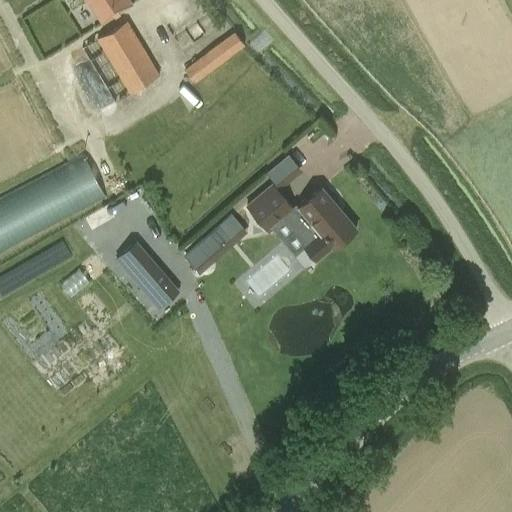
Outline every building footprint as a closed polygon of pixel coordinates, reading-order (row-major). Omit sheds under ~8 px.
[(61,0),(83,34),(132,4),(129,0),(61,0)] [(127,21),(81,48),(113,103),(159,75),(127,21)] [(244,45),(233,32),(184,70),(194,83),(244,45)] [(289,151),(266,170),(279,187),(303,168),(289,151)] [(0,196),(0,249),(106,196),(85,154),(0,196)] [(321,187),(298,207),(295,204),(292,206),(273,184),(246,206),(268,231),(284,217),(306,243),(303,246),(315,260),(331,247),(333,249),(357,229),(321,187)] [(231,214),(202,238),(213,250),(241,226),(231,214)] [(0,293),(0,294),(75,257),(67,240),(0,272),(0,293)] [(158,308),(179,290),(136,240),(115,259),(158,308)] [(183,255),(193,267),(197,272),(208,263),(205,260),(194,246),(193,246),(183,255)]
